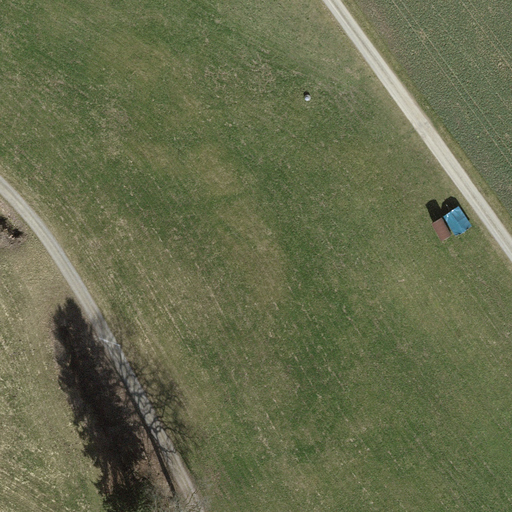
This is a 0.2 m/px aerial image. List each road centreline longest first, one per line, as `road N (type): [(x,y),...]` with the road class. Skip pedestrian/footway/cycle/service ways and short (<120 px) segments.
road 1 (track): [(0,189),(45,231),(197,511)]
road 2 (track): [(511,248),(328,0)]
